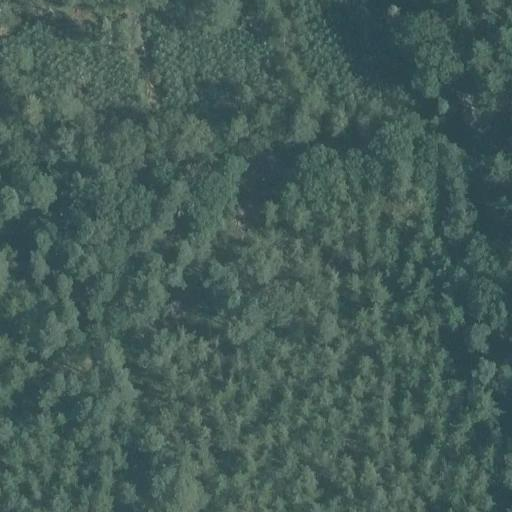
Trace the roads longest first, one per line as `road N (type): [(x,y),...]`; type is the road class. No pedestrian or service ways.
road 1 (track): [(0,187),(476,152)]
road 2 (track): [(442,0),(511,311)]
